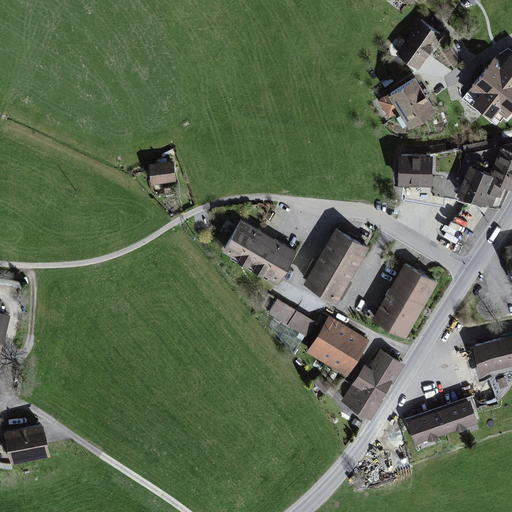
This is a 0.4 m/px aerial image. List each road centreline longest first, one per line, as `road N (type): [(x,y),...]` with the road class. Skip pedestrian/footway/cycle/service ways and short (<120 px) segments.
road 1 (unclassified): [(511,209),(362,447),(301,511)]
road 2 (track): [(0,265),(35,269),(125,256),(223,202),(293,202)]
road 3 (track): [(0,422),(13,405),(27,407),(185,511)]
